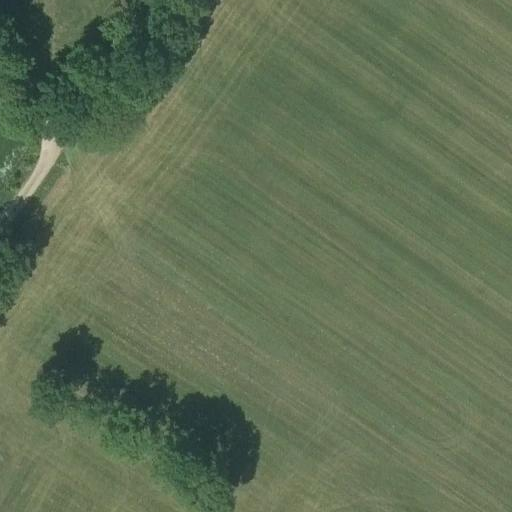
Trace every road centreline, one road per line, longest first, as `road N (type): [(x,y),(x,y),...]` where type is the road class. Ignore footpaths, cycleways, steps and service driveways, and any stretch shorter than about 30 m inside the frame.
road 1 (track): [(58,137),(157,0)]
road 2 (track): [(58,137),(0,26)]
